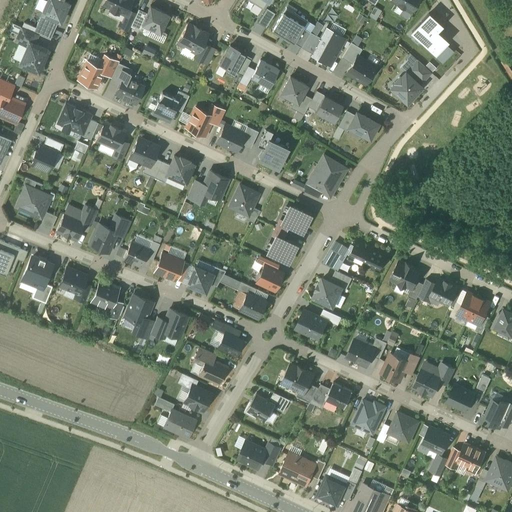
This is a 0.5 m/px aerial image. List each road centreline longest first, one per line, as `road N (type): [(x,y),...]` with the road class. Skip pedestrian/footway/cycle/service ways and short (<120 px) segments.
road 1 (residential): [(51,79),(335,213)]
road 2 (residential): [(0,222),(257,330)]
road 3 (residential): [(276,340),(511,447)]
road 4 (residential): [(216,19),(405,122)]
road 5 (tertiary): [(0,392),(194,466)]
road 6 (residential): [(335,213),(511,299)]
road 7 (residential): [(405,122),(465,58),(467,45),(440,0)]
road 8 (residential): [(194,466),(262,345)]
road 9 (residential): [(270,326),(335,213)]
road 10 (residential): [(0,189),(51,79)]
